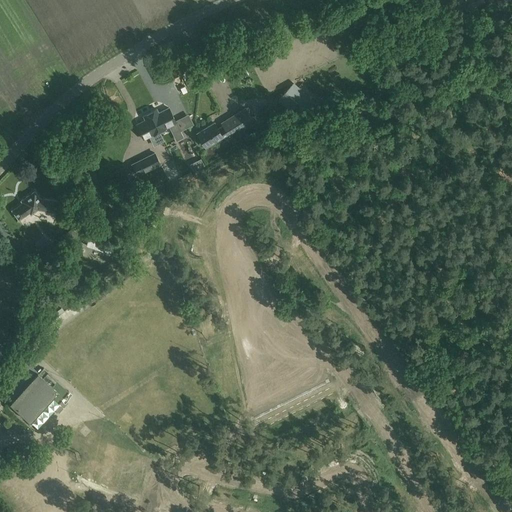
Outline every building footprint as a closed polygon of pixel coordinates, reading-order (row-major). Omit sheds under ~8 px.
[(484,0),(477,0),(472,3),(477,12),(488,6),(484,0)] [(314,104),(291,84),(278,100),(301,119),(314,104)] [(157,109),(149,113),(159,131),(166,128),(166,127),(172,125),(177,122),(169,107),(158,112),(157,109)] [(222,125),(217,128),(214,123),(197,133),(205,146),(252,118),(245,107),(220,122),(222,125)] [(159,131),(149,113),(143,116),(145,120),(136,124),(144,139),(159,131)] [(176,139),(186,149),(193,141),(182,132),(176,139)] [(161,165),(156,153),(132,165),(138,176),(161,165)] [(201,158),(199,160),(190,164),(194,171),(204,166),(202,161),(201,158)] [(29,212),(31,214),(38,209),(56,212),(58,201),(40,198),(35,191),(23,199),(24,201),(12,210),(19,220),(29,212)] [(71,229),(65,234),(71,240),(76,234),(71,229)] [(86,245),(110,253),(113,245),(89,237),(86,245)] [(47,243),(39,248),(43,254),(51,248),(47,243)] [(10,338),(0,343),(0,357),(16,348),(10,338)] [(30,422),(58,391),(37,372),(9,403),(30,422)] [(94,441),(94,442),(111,458),(125,442),(102,421),(88,436),(94,441)]
